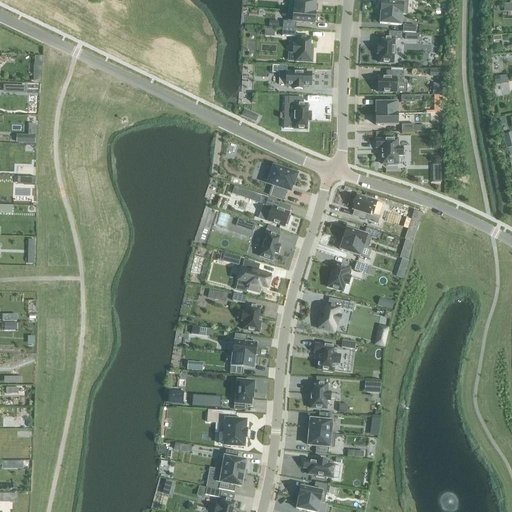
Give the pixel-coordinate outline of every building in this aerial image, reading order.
[(289,3),(288,11),(314,13),(315,12),(315,11),(317,11),(317,5),(315,5),(315,2),(289,0),(289,3)] [(402,15),(406,16),(407,0),(394,0),(394,3),(381,2),(381,4),(379,4),(378,10),(380,11),(380,13),(402,15)] [(314,13),(288,11),(287,22),(283,22),(282,29),(295,30),(296,23),(314,25),(314,23),(314,22),(316,22),(317,16),(315,16),(315,15),(315,13),(314,13)] [(401,26),(402,15),(380,13),(380,15),(378,15),(378,21),(380,21),(379,24),(401,26)] [(416,26),(403,26),(402,33),(405,33),(410,33),(415,34),(416,26)] [(388,32),(388,39),(382,39),(381,47),(378,47),(377,55),(379,55),(378,63),(393,64),(393,56),(395,56),(395,47),(394,47),(394,40),(401,40),(402,33),(388,32)] [(312,47),(309,46),(310,38),(297,37),(296,46),(293,45),(293,54),(296,54),(296,59),(295,62),(312,63),(312,54),(312,49),(312,47)] [(376,81),(376,90),(377,90),(377,93),(396,93),(396,84),(402,85),(403,72),(389,71),(390,69),(378,69),(378,78),(378,81),(376,81)] [(286,73),(286,86),(294,86),(294,89),(302,90),(302,86),(310,87),(311,74),(303,73),(303,72),(294,72),(294,73),(286,73)] [(284,105),(283,129),(307,130),(307,122),(310,122),(310,113),(307,113),(307,105),(302,105),(302,98),(289,98),(288,105),(284,105)] [(375,115),(397,114),(397,103),(375,103),(375,106),(373,106),(374,112),(376,112),(376,114),(375,114),(375,115)] [(244,109),(241,116),(248,119),(251,113),(244,109)] [(397,125),(397,114),(375,115),(375,117),(373,117),(373,123),(375,123),(375,126),(397,125)] [(16,135),(16,143),(35,144),(35,136),(28,135),(16,135)] [(397,140),(376,140),(376,149),(381,149),(381,156),(382,165),(387,165),(387,166),(397,166),(397,165),(398,165),(398,157),(402,157),(402,148),(397,148),(397,140)] [(268,168),(266,175),(271,177),(269,185),(273,186),(270,196),(284,201),(288,191),(290,192),(292,186),(294,186),(297,175),(274,168),(274,170),(268,168)] [(35,177),(16,177),(16,186),(35,186),(35,177)] [(232,194),(238,196),(241,190),(234,188),(232,194)] [(254,195),(252,201),(258,203),(261,197),(254,195)] [(356,196),(352,210),(367,214),(365,220),(377,224),(379,217),(372,215),(376,202),(356,196)] [(289,214),(278,210),(280,204),(268,199),(263,211),(270,213),(267,222),(284,228),(285,225),(287,226),(290,217),(288,216),(289,214)] [(277,254),(279,246),(276,245),(279,237),(278,237),(281,230),(268,226),(266,233),(264,241),(263,240),(260,249),(261,249),(259,257),(271,261),(274,253),(277,254)] [(343,231),(341,237),(343,238),(343,239),(368,248),(371,238),(376,239),(378,233),(366,228),(364,235),(346,229),(345,232),(343,231)] [(413,243),(416,233),(411,231),(407,241),(413,243)] [(340,241),(338,247),(340,248),(339,250),(360,257),(363,247),(368,248),(343,239),(342,240),(343,240),(342,242),(340,241)] [(225,254),(223,262),(239,266),(241,258),(225,254)] [(258,265),(244,261),(242,268),(238,281),(248,284),(247,289),(259,293),(261,287),(267,288),(271,276),(256,272),(258,265)] [(356,263),(353,270),(366,274),(368,268),(356,263)] [(350,277),(347,276),(349,268),(337,265),(335,273),(331,272),(327,288),(342,292),(345,284),(348,285),(350,277)] [(215,292),(213,300),(220,301),(222,293),(215,292)] [(232,301),(244,304),(246,297),(233,294),(232,301)] [(337,316),(339,308),(337,308),(326,305),(324,313),(321,313),(317,329),(333,333),(335,325),(338,325),(340,317),(337,316)] [(247,306),(245,314),(242,314),(241,322),(244,322),(243,331),(259,333),(261,317),(258,316),(260,308),(247,306)] [(232,354),(255,357),(255,355),(257,356),(258,350),(256,349),(257,344),(246,343),(247,336),(235,334),(234,341),(232,354)] [(354,350),(355,343),(342,341),(341,348),(354,350)] [(315,345),(314,353),(319,354),(318,361),(317,370),(323,371),(323,372),(332,373),(332,372),(333,372),(334,364),(339,365),(340,356),(335,356),(336,347),(315,345)] [(255,358),(255,357),(232,354),(232,355),(231,367),(230,367),(230,374),(242,375),(243,369),(253,370),(254,365),(256,365),(256,359),(254,359),(255,357),(255,358)] [(327,393),(327,385),(329,385),(329,379),(316,378),(316,384),(314,384),(314,393),(311,392),(310,409),(326,410),(327,402),(330,402),(330,393),(327,393)] [(233,403),(232,410),(245,411),(246,405),(249,405),(250,398),(251,399),(252,383),(237,382),(235,403),(233,403)] [(172,391),(171,404),(183,404),(183,391),(172,391)] [(245,421),(234,421),(235,413),(208,411),(207,423),(225,424),(224,434),(218,434),(218,444),(224,444),(223,446),(243,447),(244,439),(246,439),(247,430),(245,430),(245,421)] [(308,429),(308,433),(335,435),(330,435),(331,422),(331,414),(319,413),(318,421),(310,420),(309,429),(308,428),(308,429)] [(308,438),(308,446),(319,447),(318,455),(327,456),(328,448),(334,448),(335,435),(308,433),(308,437),(308,438)] [(217,469),(244,474),(245,470),(244,470),(246,461),(237,460),(238,453),(226,451),(222,470),(217,469)] [(305,461),(304,469),(308,470),(308,475),(316,476),(316,477),(324,479),(324,477),(332,479),(334,466),(326,464),(327,461),(318,460),(318,463),(305,461)] [(217,469),(215,482),(220,483),(218,490),(231,492),(232,485),(241,487),(242,479),(243,479),(243,478),(244,474),(217,469)] [(298,489),(296,495),(299,496),(298,498),(324,504),(328,485),(315,483),(313,490),(300,487),(300,490),(298,489)] [(206,488),(205,495),(219,498),(221,492),(206,488)] [(17,494),(1,494),(1,503),(17,503),(17,494)] [(296,500),(295,506),(297,507),(296,509),(309,511),(317,511),(319,506),(323,507),(324,504),(298,498),(298,500),(296,500)] [(215,511),(235,511),(232,511),(235,503),(222,499),(220,507),(217,506),(215,511)]
